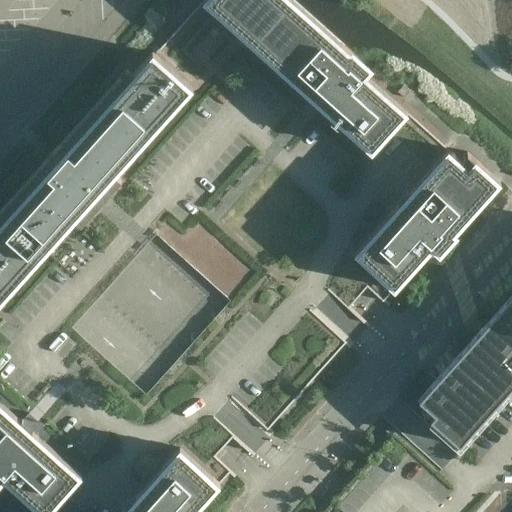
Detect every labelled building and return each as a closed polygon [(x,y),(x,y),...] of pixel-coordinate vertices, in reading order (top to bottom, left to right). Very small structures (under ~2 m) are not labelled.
[(203,0),(203,1),(310,97),(308,99),(310,100),(314,95),(324,105),(322,108),(371,152),(407,112),(365,74),(369,69),(293,0),(203,0)] [(324,105),(314,95),(310,100),(308,99),(310,97),(203,1),(155,54),(193,87),(115,173),(121,179),(110,191),(108,189),(90,209),(93,211),(81,224),(75,218),(0,302),(0,401),(82,475),(48,511),(121,511),(125,509),(123,507),(124,506),(129,510),(138,499),(135,497),(180,447),(220,483),(231,471),(215,456),(234,435),(214,417),(233,395),(269,428),(346,342),(365,321),(350,307),(367,287),(383,301),(394,289),(354,253),(398,203),(401,206),(411,195),(406,191),(407,190),(409,192),(448,149),(407,112),(371,152),(322,108),(324,105)] [(128,68),(0,210),(0,302),(75,218),(81,224),(93,211),(90,209),(108,189),(110,191),(121,179),(115,173),(193,87),(155,54),(153,51),(133,73),(128,68)] [(448,149),(409,192),(407,190),(406,191),(411,195),(401,206),(398,203),(354,253),(394,289),(433,246),(438,251),(500,181),(467,152),(466,153),(476,161),(470,168),(448,149)] [(430,419),(459,445),(511,385),(511,294),(418,399),(434,413),(430,419)] [(511,511),(511,385),(459,445),(460,446),(457,449),(399,397),(382,416),(441,469),(439,470),(392,428),(316,511),(511,511)] [(48,511),(82,475),(0,401),(0,479),(3,476),(42,511),(48,511)] [(123,507),(125,509),(121,511),(193,511),(220,483),(180,447),(135,497),(138,499),(129,510),(124,506),(123,507)]
